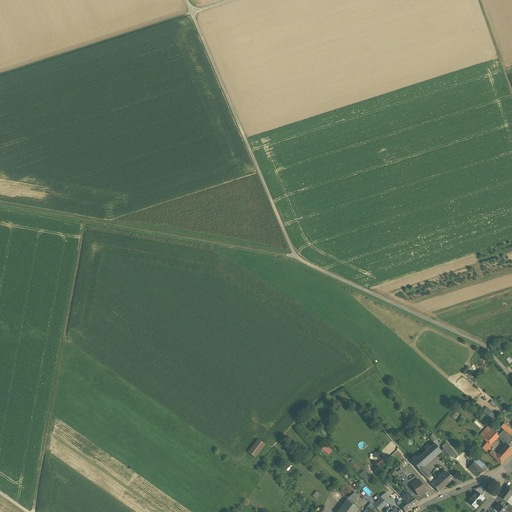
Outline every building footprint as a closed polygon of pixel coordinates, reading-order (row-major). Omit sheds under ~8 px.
[(486,407),(483,411),(493,420),(497,416),(486,407)] [(511,430),(505,424),(501,427),(511,437),(511,430)] [(488,427),(480,436),(483,438),(491,430),(488,427)] [(498,436),(491,430),(483,438),(486,442),(486,441),(490,445),(498,437),(498,436)] [(511,438),(504,430),(498,436),(498,437),(502,441),(501,441),(507,446),(508,445),(511,440),(511,438)] [(440,444),(432,435),(429,438),(435,444),(438,448),(440,447),(439,445),(440,444)] [(258,440),(248,453),(255,458),(265,445),(258,440)] [(447,443),(442,447),(444,449),(440,452),(446,459),(450,456),(452,458),(455,455),(447,443)] [(435,444),(412,463),(419,470),(423,467),(440,452),(438,448),(435,444)] [(321,448),(328,455),(332,451),(325,445),(321,448)] [(507,446),(500,454),(506,460),(509,456),(509,457),(510,455),(511,452),(511,448),(508,445),(507,446)] [(506,460),(500,454),(497,457),(486,446),(483,448),(501,465),(506,460)] [(484,465),(480,461),(476,458),(471,464),(473,465),(475,463),(485,472),(489,468),(487,467),(484,464),(484,465)] [(485,472),(475,463),(473,465),(468,469),(478,478),(485,472)] [(430,476),(423,467),(419,470),(426,479),(430,476)] [(363,471),(359,474),(366,482),(370,478),(363,471)] [(436,482),(432,485),(438,492),(453,480),(446,472),(436,482)] [(408,481),(403,473),(399,475),(400,476),(401,476),(411,491),(416,498),(418,496),(411,486),(411,485),(408,481)] [(415,476),(408,481),(411,485),(418,481),(415,476)] [(436,482),(430,476),(426,479),(432,485),(436,482)] [(357,490),(364,484),(360,481),(354,487),(357,490)] [(425,491),(418,481),(411,485),(411,486),(418,496),(423,493),(425,491)] [(511,487),(509,486),(501,498),(507,502),(511,495),(511,487)] [(483,487),(475,490),(477,492),(482,496),(487,490),(483,487)] [(418,496),(416,498),(411,491),(408,493),(412,497),(417,503),(423,499),(422,497),(424,495),(423,493),(418,496)] [(468,502),(476,510),(485,499),(482,496),(477,492),(468,502)] [(408,493),(402,499),(405,501),(411,508),(413,507),(415,506),(414,506),(418,504),(417,503),(412,497),(408,493)] [(372,501),(367,496),(366,495),(364,497),(370,503),(372,501)] [(351,496),(347,500),(353,506),(357,502),(355,500),(351,496)] [(382,499),(377,504),(376,505),(374,507),(378,510),(384,505),(386,503),(385,502),(382,499)] [(337,511),(356,511),(358,511),(353,506),(347,500),(337,511)] [(395,501),(389,505),(396,508),(397,509),(399,507),(397,504),(395,501)] [(401,504),(399,505),(400,507),(404,511),(405,511),(411,508),(405,501),(401,504)]
